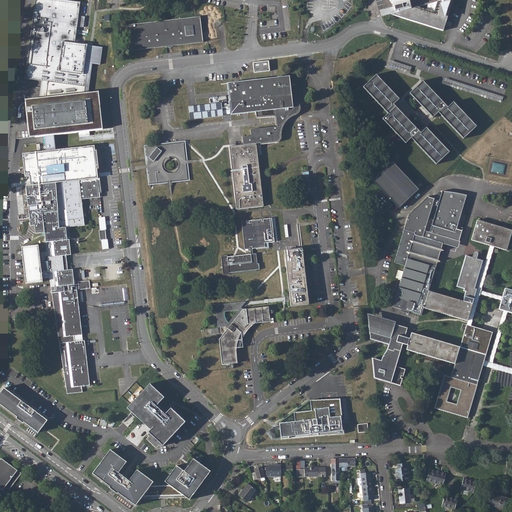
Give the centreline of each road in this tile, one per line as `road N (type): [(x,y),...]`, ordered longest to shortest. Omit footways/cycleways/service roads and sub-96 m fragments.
road 1 (residential): [(233,433),(159,362),(143,333),(114,90),(120,75),(137,66),(324,46),(360,28),(505,70),(511,52)]
road 2 (residential): [(233,433),(343,352),(348,323)]
road 3 (residential): [(231,453),(379,451)]
road 4 (secondary): [(117,511),(0,423)]
road 5 (secondary): [(0,433),(104,511)]
